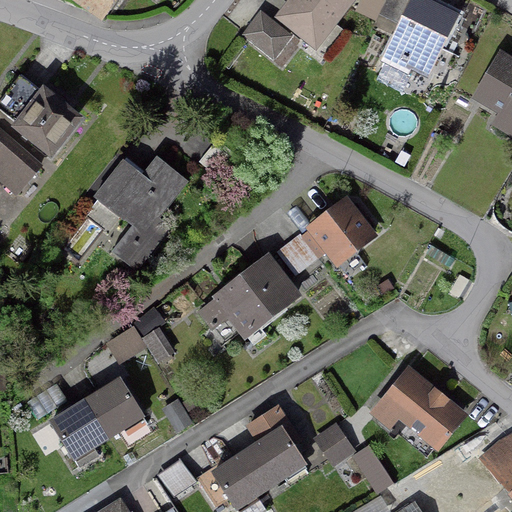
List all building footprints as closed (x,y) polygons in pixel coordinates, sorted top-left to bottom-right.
[(84,0),(101,13),(110,0),(84,0)] [(350,0),(294,0),(279,19),(309,42),(326,20),(331,24),(350,0)] [(362,0),(356,14),(374,23),(385,0),(362,0)] [(452,19),(414,0),(387,55),(425,74),(452,19)] [(259,17),(244,36),(272,58),(287,38),(259,17)] [(511,64),(501,58),(476,99),(511,120),(511,64)] [(0,100),(0,103),(11,112),(6,118),(18,127),(17,128),(49,153),(74,121),(58,108),(63,102),(50,92),(45,98),(43,96),(42,97),(18,78),(0,100)] [(38,169),(0,135),(0,181),(16,195),(38,169)] [(237,159),(216,142),(198,164),(219,181),(237,159)] [(141,178),(122,163),(94,199),(122,221),(123,220),(132,228),(112,253),(134,271),(167,229),(156,220),(185,184),(155,160),(141,178)] [(337,265),(371,238),(344,204),(310,230),(337,265)] [(317,260),(299,236),(275,254),(294,278),(317,260)] [(294,298),(266,261),(200,313),(212,328),(228,315),(245,336),(294,298)] [(160,323),(152,312),(134,326),(142,337),(160,323)] [(142,348),(131,329),(107,344),(118,363),(142,348)] [(170,354),(157,332),(144,341),(157,362),(170,354)] [(459,419),(406,376),(374,416),(387,426),(396,415),(404,421),(394,433),(426,459),(459,419)] [(70,413),(51,425),(78,468),(97,456),(92,447),(106,438),(140,417),(119,382),(103,392),(84,404),(70,413)] [(62,400),(54,386),(27,404),(36,417),(62,400)] [(221,469),(213,475),(235,509),(268,488),(302,466),(289,445),(296,441),(297,443),(298,442),(294,436),(277,410),(247,428),(258,445),(246,453),(234,461),(231,457),(222,462),(218,465),(221,469)] [(353,453),(335,427),(314,441),(322,453),(332,467),(353,453)] [(511,511),(511,443),(508,439),(505,435),(496,443),(499,446),(481,462),(511,498),(511,511),(508,511),(505,508),(499,511),(511,511)] [(392,485),(367,448),(351,458),(376,496),(392,485)] [(191,482),(179,464),(158,477),(171,496),(191,482)] [(479,511),(481,511),(457,474),(400,511),(479,511)]
